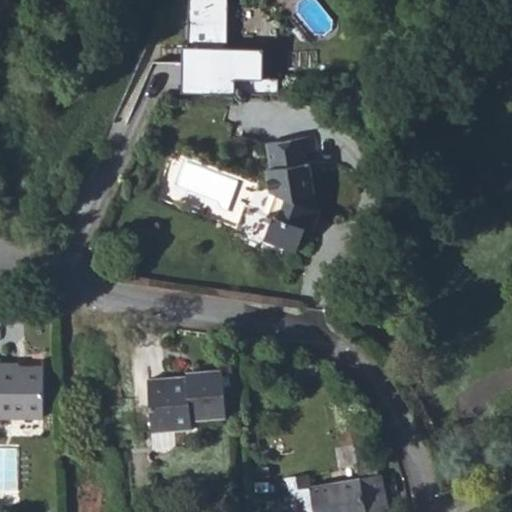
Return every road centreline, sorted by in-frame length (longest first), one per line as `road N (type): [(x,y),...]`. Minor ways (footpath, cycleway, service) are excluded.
road 1 (residential): [(8,249),(90,287),(319,330),(386,398),(416,457),(424,495)]
road 2 (unknown): [(335,340),(313,278),(343,198),(337,151),(297,110),(250,100),(222,107)]
road 3 (unknown): [(63,274),(99,165),(168,74)]
